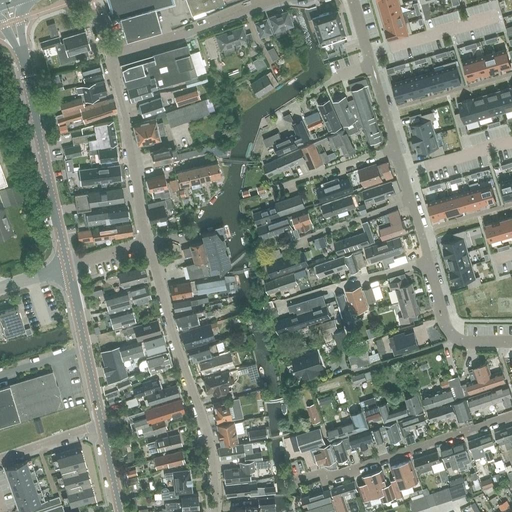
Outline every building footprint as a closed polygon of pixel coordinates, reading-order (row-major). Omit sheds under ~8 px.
[(161,30),(155,10),(174,4),(173,0),(107,0),(109,7),(110,11),(108,12),(108,11),(107,12),(112,21),(113,21),(113,20),(116,19),(121,27),(123,27),(124,30),(126,40),(161,30)] [(186,0),(192,14),(224,2),(222,0),(186,0)] [(399,4),(403,3),(402,0),(379,0),(382,9),(399,4)] [(399,4),(382,9),(385,19),(402,14),(399,4)] [(308,8),(304,9),(308,21),(312,20),(319,40),(321,45),(346,37),(344,33),(336,10),(319,16),(315,6),(308,8)] [(273,31),(283,28),(292,24),(287,10),(268,17),(273,31)] [(385,19),(387,28),(405,23),(402,14),(385,19)] [(259,36),(271,32),(266,18),(254,22),(259,36)] [(405,23),(387,28),(390,39),(412,32),(409,22),(405,23)] [(50,36),(57,34),(54,23),(47,25),(50,36)] [(216,51),(228,46),(247,40),(248,42),(254,40),(251,32),(245,34),(242,26),(203,39),(210,58),(218,56),(216,51)] [(87,55),(86,50),(89,49),(84,32),(67,37),(63,38),(65,43),(61,44),(59,37),(49,41),(51,47),(55,46),(59,58),(70,55),(71,59),(81,56),(87,55)] [(284,39),(277,42),(280,49),(287,46),(284,39)] [(155,82),(157,88),(197,76),(186,44),(152,54),(154,62),(146,65),(142,61),(128,66),(122,69),(125,80),(124,81),(125,85),(127,86),(127,87),(150,80),(150,82),(155,81),(155,82)] [(273,60),(279,57),(273,47),(267,51),(273,60)] [(505,69),(506,69),(510,68),(510,67),(511,67),(506,50),(495,53),(500,70),(505,69)] [(495,72),(496,72),(496,71),(500,70),(495,53),(485,56),(490,73),(491,73),(495,72)] [(489,74),(490,73),(485,56),(475,59),(480,76),(484,75),(485,75),(489,74)] [(470,79),(474,78),(475,78),(475,77),(480,76),(475,59),(464,62),(469,79),(470,79)] [(450,85),(455,84),(455,85),(456,84),(460,83),(461,83),(460,83),(461,82),(455,61),(444,64),(450,85)] [(85,83),(103,77),(100,64),(81,69),(85,83)] [(450,85),(444,64),(444,65),(445,68),(435,71),(440,89),(441,89),(441,88),(445,87),(446,87),(450,85)] [(440,89),(435,71),(425,74),(430,92),(434,90),(434,91),(435,90),(439,89),(440,89)] [(278,83),(270,72),(265,75),(250,84),(258,96),(273,87),(278,83)] [(187,87),(207,81),(205,74),(184,80),(187,87)] [(425,74),(414,77),(419,95),(421,95),(420,94),(425,93),(430,92),(425,74)] [(418,95),(419,95),(414,77),(404,80),(409,98),(413,96),(413,97),(414,96),(418,95)] [(409,98),(404,80),(393,84),(398,101),(399,100),(399,101),(400,101),(400,100),(404,99),(404,100),(405,99),(409,98)] [(108,94),(104,81),(76,88),(78,95),(83,93),(85,102),(98,98),(98,96),(108,94)] [(52,91),(63,89),(61,82),(51,84),(52,91)] [(151,90),(157,88),(155,82),(149,83),(126,90),(130,102),(152,95),(151,90)] [(369,143),(382,139),(365,87),(352,91),(369,143)] [(511,88),(499,91),(505,112),(511,109),(511,87),(511,88)] [(199,89),(183,94),(186,102),(201,97),(199,89)] [(499,91),(486,95),(492,116),(505,112),(499,91)] [(472,98),(478,120),(492,116),(486,95),(473,99),(472,98)] [(143,116),(165,109),(161,97),(139,105),(140,107),(139,108),(140,112),(141,112),(143,116)] [(346,97),(333,103),(344,126),(343,126),(345,130),(345,129),(348,135),(359,131),(358,128),(361,127),(363,126),(356,108),(351,110),(348,102),(346,97)] [(57,115),(56,115),(58,124),(59,124),(65,122),(81,118),(82,122),(84,121),(84,123),(116,112),(117,112),(114,98),(109,99),(64,113),(62,114),(57,115)] [(62,112),(64,112),(84,106),(81,98),(60,104),(62,112)] [(204,100),(165,114),(170,127),(209,113),(209,112),(215,110),(210,98),(204,100)] [(462,113),(455,115),(458,127),(465,125),(465,123),(478,120),(472,99),(462,101),(463,102),(459,103),(462,113)] [(330,132),(341,127),(330,100),(318,105),(330,132)] [(310,130),(323,124),(318,112),(304,118),(310,130)] [(422,122),(410,126),(412,132),(411,133),(413,140),(435,134),(431,120),(435,119),(433,113),(421,116),(420,116),(422,122)] [(133,124),(135,133),(138,145),(160,140),(159,135),(165,134),(162,122),(156,124),(155,119),(133,124)] [(279,131),(262,139),(266,147),(274,144),(279,155),(297,147),(311,141),(309,138),(302,121),(292,125),(297,135),(293,137),(292,135),(283,139),(279,131)] [(115,137),(112,122),(94,125),(96,135),(90,136),(90,134),(72,137),(73,145),(88,142),(90,148),(117,144),(115,137)] [(345,129),(345,130),(343,130),(335,134),(328,137),(329,140),(333,150),(341,147),(345,156),(355,151),(348,135),(345,129)] [(435,134),(413,140),(415,147),(416,147),(418,153),(430,150),(432,156),(444,152),(442,145),(439,147),(437,140),(440,139),(437,140),(435,134)] [(315,146),(314,143),(264,165),(269,177),(305,161),(309,170),(323,164),(315,146)] [(66,157),(82,154),(80,145),(64,148),(66,157)] [(117,160),(115,146),(96,148),(89,149),(90,154),(99,153),(100,162),(117,160)] [(180,159),(179,154),(177,154),(176,153),(175,149),(171,150),(170,146),(151,151),(154,163),(161,162),(161,164),(169,162),(169,163),(178,161),(178,159),(180,159)] [(325,151),(320,153),(324,163),(329,161),(329,160),(336,157),(334,152),(327,155),(325,151)] [(207,164),(211,178),(221,176),(218,162),(207,164)] [(394,177),(389,162),(377,166),(376,164),(359,170),(365,187),(382,181),(380,176),(385,174),(386,180),(394,177)] [(201,181),(211,178),(207,164),(197,167),(201,181)] [(81,185),(121,180),(119,165),(79,170),(81,185)] [(191,183),(201,181),(197,167),(187,169),(191,183)] [(180,186),(191,183),(187,169),(177,171),(180,186)] [(169,196),(164,175),(147,179),(147,180),(146,181),(147,186),(149,187),(150,192),(151,191),(153,197),(161,195),(161,198),(169,196)] [(321,202),(353,191),(349,178),(317,189),(321,202)] [(172,190),(178,189),(176,179),(169,181),(172,190)] [(397,180),(391,182),(364,191),(368,203),(395,194),(394,192),(400,190),(397,180)] [(490,180),(479,184),(482,192),(486,205),(496,202),(492,188),(490,180)] [(511,181),(511,180),(501,183),(506,200),(507,200),(511,198),(511,181)] [(480,188),(470,190),(475,208),(486,205),(482,192),(479,184),(480,188)] [(19,186),(6,191),(11,205),(24,200),(19,186)] [(77,212),(90,210),(90,207),(124,202),(122,189),(88,193),(74,195),(77,212)] [(470,191),(460,194),(465,211),(475,209),(470,191)] [(460,193),(449,196),(455,214),(465,211),(460,193)] [(257,224),(305,207),(300,194),(276,203),(277,205),(253,213),(257,224)] [(359,206),(355,194),(322,205),(326,217),(359,206)] [(449,196),(439,199),(444,217),(455,214),(449,196)] [(165,200),(147,204),(149,210),(148,210),(149,215),(148,217),(149,220),(150,221),(150,222),(157,221),(158,224),(166,223),(165,219),(166,219),(163,207),(166,206),(167,209),(172,208),(170,198),(165,199),(165,200)] [(439,200),(428,203),(433,220),(433,221),(444,218),(439,200)] [(88,226),(93,225),(128,220),(127,217),(129,215),(129,211),(126,210),(126,207),(87,212),(88,223),(88,226)] [(0,236),(13,232),(4,209),(0,210),(0,236)] [(309,228),(308,224),(313,223),(308,210),(292,216),(296,228),(302,226),(303,230),(309,228)] [(402,221),(398,210),(389,214),(392,224),(379,228),(382,240),(407,232),(403,221),(402,221)] [(262,239),(292,229),(288,217),(258,227),(262,239)] [(511,236),(506,218),(501,220),(501,221),(496,222),(501,239),(511,236)] [(501,239),(496,222),(491,224),(491,223),(486,225),(485,225),(491,242),(501,239)] [(79,243),(82,242),(133,235),(131,224),(77,232),(79,243)] [(230,264),(221,229),(202,235),(203,242),(190,245),(190,247),(183,249),(185,257),(192,255),(194,263),(186,265),(189,279),(220,273),(230,264)] [(366,232),(335,243),(339,255),(375,242),(371,230),(366,232)] [(446,258),(468,251),(464,238),(468,237),(466,230),(454,234),(456,240),(443,244),(444,247),(443,248),(446,258)] [(383,243),(389,263),(391,267),(396,265),(395,261),(394,261),(392,255),(404,250),(400,237),(383,243)] [(384,265),(389,263),(383,243),(365,249),(369,263),(382,258),(384,265)] [(468,251),(446,258),(447,258),(451,270),(450,271),(472,265),(468,251)] [(271,278),(308,265),(304,252),(267,265),(271,278)] [(359,268),(360,268),(366,266),(361,253),(355,255),(359,268)] [(350,272),(357,270),(352,254),(345,256),(350,272)] [(318,276),(348,267),(344,256),(315,266),(318,276)] [(472,265),(450,271),(453,281),(454,281),(455,284),(467,281),(469,287),(481,284),(479,277),(475,278),(472,265)] [(122,287),(148,280),(144,267),(118,274),(122,287)] [(269,294),(271,293),(298,284),(295,276),(303,273),(302,271),(265,283),(269,294)] [(198,294),(226,289),(223,275),(170,285),(173,299),(192,295),(192,293),(197,292),(198,294)] [(396,288),(400,302),(416,297),(412,283),(403,286),(400,275),(390,278),(391,283),(389,284),(391,289),(396,288)] [(108,310),(130,304),(130,302),(134,301),(134,303),(151,298),(147,285),(127,291),(105,297),(108,310)] [(352,313),(368,309),(361,287),(346,292),(352,313)] [(368,303),(376,301),(372,287),(363,290),(368,303)] [(354,328),(352,320),(343,293),(336,295),(345,324),(346,328),(346,331),(354,328)] [(306,312),(309,311),(310,314),(313,313),(316,323),(331,318),(327,305),(326,305),(323,295),(302,302),(306,312)] [(412,314),(416,313),(420,312),(416,297),(400,302),(404,316),(400,317),(401,323),(413,320),(412,314)] [(189,298),(173,301),(173,302),(172,304),(173,306),(174,307),(175,311),(191,308),(190,305),(204,302),(203,298),(190,301),(189,298)] [(306,312),(302,302),(288,306),(291,317),(275,322),(279,334),(316,323),(313,313),(310,314),(309,311),(306,312)] [(130,304),(108,310),(113,328),(135,322),(130,304)] [(7,310),(15,333),(25,329),(18,306),(7,310)] [(279,315),(276,306),(264,309),(268,319),(279,315)] [(196,312),(195,309),(174,315),(178,329),(199,324),(198,318),(205,316),(205,315),(206,315),(207,318),(214,317),(213,310),(205,312),(204,310),(196,312)] [(0,322),(4,336),(15,333),(7,310),(0,311),(0,322)] [(329,322),(333,332),(343,329),(339,318),(329,322)] [(157,320),(135,326),(122,329),(123,334),(136,331),(139,341),(161,334),(157,320)] [(217,324),(216,321),(179,333),(184,349),(214,339),(212,330),(218,328),(217,324)] [(331,333),(333,332),(329,322),(319,325),(322,335),(324,335),(331,333)] [(338,348),(349,344),(344,330),(333,333),(338,348)] [(394,355),(419,347),(414,332),(401,336),(401,334),(388,337),(390,342),(389,342),(390,349),(392,348),(394,355)] [(247,333),(238,336),(240,341),(249,338),(247,333)] [(331,333),(324,335),(326,342),(334,340),(331,333)] [(119,348),(123,361),(144,355),(143,348),(146,348),(147,352),(165,348),(162,336),(119,348)] [(191,363),(211,357),(211,355),(218,353),(215,342),(187,351),(190,359),(191,363)] [(127,376),(123,361),(119,348),(118,346),(100,351),(105,366),(102,367),(103,367),(104,367),(106,374),(105,374),(105,375),(108,384),(127,376)] [(203,373),(230,365),(241,363),(237,350),(199,361),(203,373)] [(353,368),(371,362),(367,350),(349,356),(353,368)] [(150,371),(152,371),(152,373),(162,371),(162,368),(172,365),(168,353),(146,359),(150,371)] [(317,374),(316,370),(318,369),(317,365),(318,365),(319,364),(319,363),(320,363),(320,362),(320,361),(320,360),(317,353),(293,361),(295,368),(294,369),(294,371),(296,370),(296,372),(297,373),(298,374),(300,373),(302,373),(304,378),(317,374)] [(378,353),(369,355),(371,362),(380,359),(378,353)] [(232,370),(204,378),(207,390),(213,389),(215,395),(215,396),(216,396),(217,396),(218,395),(218,394),(224,392),(226,400),(233,398),(231,389),(227,391),(225,384),(233,381),(236,380),(237,378),(237,377),(238,376),(249,373),(251,381),(260,379),(256,364),(242,367),(232,370)] [(460,386),(464,396),(505,383),(502,372),(491,375),(487,364),(473,369),(477,381),(460,386)] [(56,386),(52,373),(17,383),(0,388),(0,426),(20,420),(62,407),(58,394),(59,394),(57,386),(56,386)] [(356,376),(352,377),(354,384),(367,380),(364,373),(356,376)] [(464,396),(460,386),(457,377),(440,383),(443,391),(423,398),(427,409),(464,396)] [(119,390),(131,385),(128,378),(116,383),(119,390)] [(135,397),(140,395),(161,388),(160,385),(157,378),(142,383),(144,386),(133,390),(135,397)] [(149,405),(179,396),(176,385),(146,394),(149,405)] [(492,404),(503,401),(504,404),(511,401),(511,399),(511,398),(511,397),(511,396),(508,385),(488,392),(492,404)] [(472,411),(492,404),(488,392),(468,399),(465,400),(466,400),(469,411),(472,410),(472,411)] [(386,403),(379,406),(384,423),(422,410),(417,395),(406,398),(408,406),(389,412),(386,403)] [(369,420),(381,416),(376,401),(377,401),(375,396),(360,402),(362,406),(366,419),(368,419),(369,420)] [(136,397),(135,397),(126,400),(128,407),(138,404),(136,397)] [(240,406),(238,398),(228,400),(228,399),(227,400),(213,404),(217,423),(235,418),(233,410),(229,411),(229,409),(240,406)] [(147,417),(149,423),(185,412),(180,399),(128,416),(130,424),(140,421),(139,419),(147,417)] [(471,417),(469,411),(466,400),(428,412),(431,422),(455,414),(457,421),(471,417)] [(330,441),(368,428),(362,411),(351,415),(353,422),(327,431),(330,441)] [(403,435),(409,433),(408,429),(426,423),(423,414),(398,422),(403,435)] [(149,424),(149,423),(147,417),(139,419),(140,421),(130,424),(133,431),(136,430),(138,435),(146,433),(146,434),(153,432),(154,433),(167,429),(164,419),(149,424)] [(221,445),(237,441),(234,422),(217,425),(221,445)] [(401,439),(396,423),(381,428),(381,431),(386,429),(391,443),(401,439)] [(249,440),(267,437),(266,428),(248,431),(249,440)] [(320,428),(297,435),(302,451),(310,448),(325,443),(320,428)] [(385,441),(380,428),(373,431),(377,444),(385,441)] [(511,446),(511,445),(510,438),(507,428),(496,432),(499,442),(500,445),(506,442),(507,448),(511,446)] [(368,446),(367,443),(374,441),(371,431),(350,438),(353,447),(360,445),(361,449),(368,446)] [(159,451),(181,445),(179,434),(156,440),(146,442),(149,452),(153,451),(158,450),(159,451)] [(487,461),(494,459),(491,450),(495,448),(494,444),(495,444),(491,434),(480,438),(483,447),(486,456),(487,461)] [(413,435),(405,438),(407,445),(415,442),(413,435)] [(486,456),(483,447),(480,438),(468,442),(474,460),(486,456)] [(119,454),(125,453),(124,447),(130,445),(128,439),(117,441),(119,454)] [(338,461),(340,460),(348,458),(345,450),(351,448),(348,439),(333,444),(338,461)] [(247,461),(254,460),(262,459),(261,451),(253,452),(251,443),(218,448),(220,459),(244,455),(244,454),(246,454),(247,461)] [(325,443),(310,448),(312,454),(315,462),(318,463),(323,461),(324,464),(335,461),(330,444),(326,446),(325,443)] [(470,462),(468,453),(464,443),(453,447),(456,456),(459,466),(460,470),(466,468),(465,464),(470,462)] [(61,472),(87,464),(82,447),(56,454),(61,472)] [(459,466),(456,456),(453,447),(441,451),(444,460),(450,458),(453,467),(459,466)] [(156,469),(184,462),(182,451),(154,457),(156,469)] [(437,452),(414,460),(417,469),(418,469),(419,474),(433,469),(434,473),(439,471),(445,469),(443,461),(441,461),(437,452)] [(10,478),(34,470),(31,459),(6,468),(10,478)] [(225,483),(246,480),(251,480),(250,471),(255,470),(254,460),(247,461),(239,462),(240,468),(224,470),(225,483)] [(401,464),(408,486),(418,483),(410,461),(401,464)] [(476,471),(474,465),(473,462),(470,463),(473,473),(471,474),(473,480),(474,484),(479,482),(476,471)] [(61,472),(66,489),(92,482),(87,464),(61,472)] [(394,490),(396,497),(402,495),(400,489),(408,486),(401,464),(391,467),(398,489),(394,490)] [(445,469),(439,471),(443,482),(447,481),(449,480),(447,475),(445,469)] [(13,489),(38,480),(34,470),(10,478),(13,489)] [(161,489),(161,493),(162,499),(176,498),(175,494),(192,492),(189,470),(166,473),(167,479),(173,478),(175,491),(169,492),(169,489),(167,487),(163,487),(161,489)] [(396,497),(394,490),(389,492),(382,470),(372,473),(379,495),(381,501),(390,499),(396,497)] [(381,502),(379,495),(372,473),(362,477),(365,484),(358,486),(365,507),(381,502)] [(499,476),(498,473),(492,476),(495,485),(501,482),(500,480),(503,478),(502,475),(499,476)] [(127,486),(138,483),(137,476),(125,479),(127,486)] [(451,486),(464,482),(462,478),(450,482),(451,486)] [(483,488),(493,485),(491,478),(481,482),(483,488)] [(17,499),(41,490),(38,480),(13,489),(17,499)] [(257,487),(255,480),(250,481),(250,483),(249,483),(226,485),(227,496),(250,494),(250,492),(257,492),(257,487)] [(332,499),(333,499),(333,500),(333,501),(336,511),(346,511),(348,511),(344,498),(345,497),(345,495),(350,493),(352,497),(359,495),(355,481),(331,489),(335,498),(332,499)] [(97,500),(92,482),(66,489),(71,507),(97,500)] [(451,486),(449,487),(449,488),(453,499),(453,501),(461,498),(469,495),(468,494),(467,489),(464,482),(451,486)] [(449,488),(443,490),(410,502),(413,511),(415,511),(453,499),(449,488)] [(333,499),(332,499),(330,489),(302,498),(305,508),(333,499)] [(41,490),(17,499),(20,510),(23,509),(26,508),(30,506),(34,505),(37,504),(41,502),(44,501),(45,501),(41,490)] [(412,500),(424,496),(422,490),(410,494),(412,500)] [(166,510),(170,510),(198,508),(197,494),(181,495),(182,502),(165,503),(166,510)] [(275,496),(258,498),(258,506),(245,506),(245,508),(235,509),(235,511),(259,511),(260,511),(263,511),(275,510),(275,496)] [(333,500),(302,510),(303,511),(335,511),(333,501),(333,500)] [(511,511),(511,509),(507,500),(503,502),(508,511),(511,511)] [(508,511),(506,508),(503,502),(498,505),(502,511),(508,511)]
